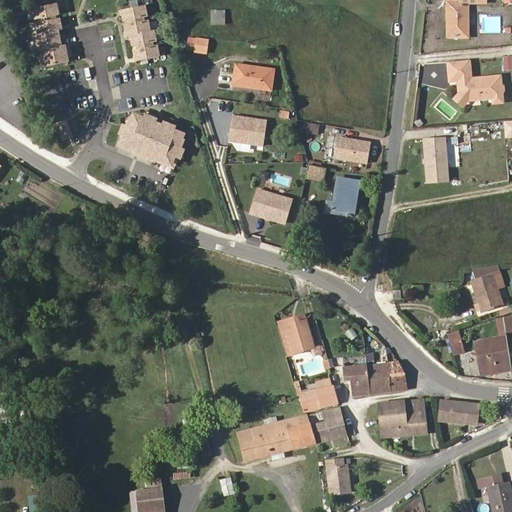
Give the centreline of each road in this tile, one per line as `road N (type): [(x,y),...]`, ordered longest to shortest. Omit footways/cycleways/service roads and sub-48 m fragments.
road 1 (residential): [(355,298),(309,271),(141,217),(72,180)]
road 2 (residential): [(355,298),(380,231),(409,0)]
road 3 (residential): [(511,395),(444,380),(355,298)]
road 4 (unknown): [(205,77),(201,100),(249,252)]
road 5 (residential): [(511,425),(440,462),(371,511)]
road 6 (residential): [(93,35),(109,100),(72,180)]
